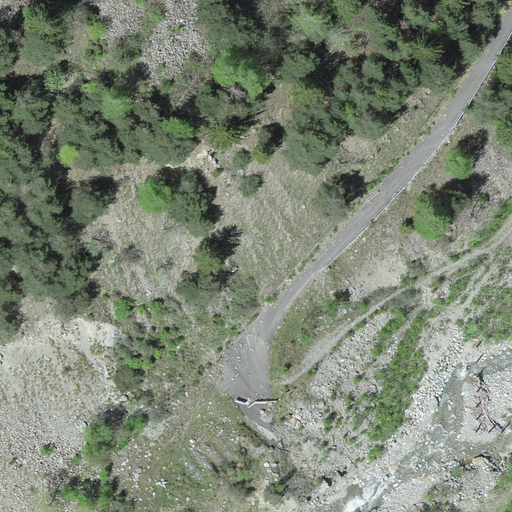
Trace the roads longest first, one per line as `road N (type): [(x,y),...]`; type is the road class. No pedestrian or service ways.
road 1 (unclassified): [(257,393),(246,392),(235,368),(246,343),(445,124),(511,10)]
road 2 (track): [(511,215),(456,259),(343,322),(292,377),(257,393)]
road 3 (track): [(504,225),(483,270),(413,343),(362,437)]
